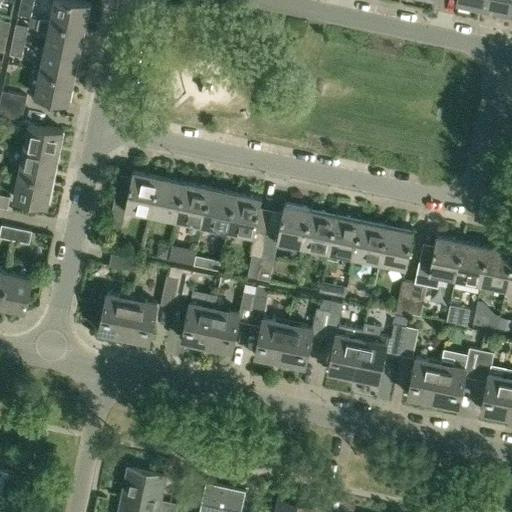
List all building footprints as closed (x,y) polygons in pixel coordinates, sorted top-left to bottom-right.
[(31,16),(34,0),(21,0),(18,13),(31,16)] [(55,0),(51,20),(85,27),(91,2),(81,0),(55,0)] [(509,12),(511,0),(484,0),(483,7),(509,12)] [(85,27),(51,20),(38,17),(36,27),(49,30),(46,45),(80,52),(85,27)] [(0,33),(8,35),(11,20),(0,18),(0,33)] [(13,38),(25,40),(29,25),(17,23),(13,38)] [(22,55),(25,40),(13,38),(10,53),(22,55)] [(75,76),(80,52),(46,45),(41,69),(75,76)] [(70,102),(75,76),(41,69),(35,94),(70,102)] [(0,101),(25,106),(27,94),(3,89),(0,101)] [(0,113),(22,118),(25,106),(0,101),(0,113)] [(25,147),(59,154),(64,129),(30,121),(25,147)] [(54,179),(59,154),(25,147),(19,172),(54,179)] [(152,213),(160,174),(134,169),(127,200),(115,197),(109,222),(122,225),(126,208),(152,213)] [(48,204),(54,179),(19,172),(14,196),(48,204)] [(177,219),(185,179),(160,174),(152,213),(177,219)] [(202,224),(211,185),(185,179),(177,219),(202,224)] [(228,229),(236,190),(211,185),(202,224),(228,229)] [(228,229),(254,235),(262,196),(236,190),(228,229)] [(0,205),(8,208),(10,195),(0,193),(0,205)] [(303,245),(311,206),(285,200),(277,240),(303,245)] [(328,250),(336,211),(311,206),(303,245),(328,250)] [(354,256),(362,217),(336,211),(328,250),(327,258),(338,261),(340,253),(354,256)] [(380,261),(388,222),(362,217),(354,256),(380,261)] [(388,222),(380,261),(406,267),(414,227),(388,222)] [(0,235),(15,238),(17,226),(2,223),(0,233),(0,235)] [(30,242),(32,229),(17,226),(15,238),(30,242)] [(455,278),(463,239),(438,233),(429,273),(455,278)] [(248,274),(258,276),(263,252),(266,237),(255,235),(250,254),(253,254),(248,274)] [(480,283),(489,244),(463,239),(455,278),(480,283)] [(506,289),(511,259),(511,248),(489,244),(480,283),(506,289)] [(167,247),(159,245),(157,255),(163,257),(168,258),(170,247),(167,247)] [(197,250),(178,246),(175,259),(194,263),(197,250)] [(112,252),(110,264),(138,270),(141,258),(112,252)] [(263,252),(258,276),(270,279),(275,254),(263,252)] [(196,253),(194,263),(220,269),(222,259),(196,253)] [(26,310),(33,275),(8,270),(1,305),(26,310)] [(173,305),(179,277),(167,274),(161,303),(173,305)] [(179,277),(173,305),(185,308),(191,279),(179,277)] [(409,311),(415,281),(403,278),(396,309),(409,311)] [(415,281),(409,311),(422,314),(428,284),(415,281)] [(280,359),(288,320),(264,315),(270,285),(258,283),(256,293),(250,321),(262,324),(256,354),(280,359)] [(358,284),(355,297),(356,297),(371,300),(372,293),(374,286),(358,283),(358,284)] [(125,334),(133,296),(108,290),(100,329),(125,334)] [(250,321),(256,293),(244,291),(240,310),(215,305),(207,343),(232,348),(238,319),(250,321)] [(192,292),(183,338),(207,343),(215,305),(205,302),(207,295),(192,292)] [(133,296),(125,334),(150,339),(158,301),(133,296)] [(321,305),(321,306),(329,308),(331,298),(323,296),(321,305)] [(470,308),(450,304),(447,319),(467,324),(470,308)] [(323,337),(329,308),(321,306),(318,306),(314,325),(288,320),(280,359),(305,364),(312,334),(323,337)] [(354,374),(362,335),(338,330),(342,311),(329,308),(323,337),(335,339),(329,369),(354,374)] [(491,315),(475,311),(472,322),(489,326),(491,315)] [(511,317),(500,315),(498,327),(511,330),(511,317)] [(400,353),(406,325),(395,322),(389,351),(400,353)] [(406,325),(400,353),(413,356),(419,327),(406,325)] [(362,335),(354,374),(379,380),(387,341),(362,335)] [(476,377),(482,349),(470,346),(466,366),(441,360),(433,398),(459,404),(465,375),(476,377)] [(506,414),(511,385),(511,375),(491,371),(495,352),(482,349),(476,377),(488,380),(482,409),(506,414)] [(433,398),(441,360),(417,355),(409,393),(433,398)] [(173,511),(160,509),(161,505),(152,503),(154,498),(158,499),(164,472),(128,464),(118,511),(124,511),(173,511)] [(0,511),(6,511),(15,469),(0,466),(0,511)] [(240,511),(246,489),(207,481),(199,511),(240,511)] [(321,511),(323,505),(280,496),(276,511),(321,511)]
